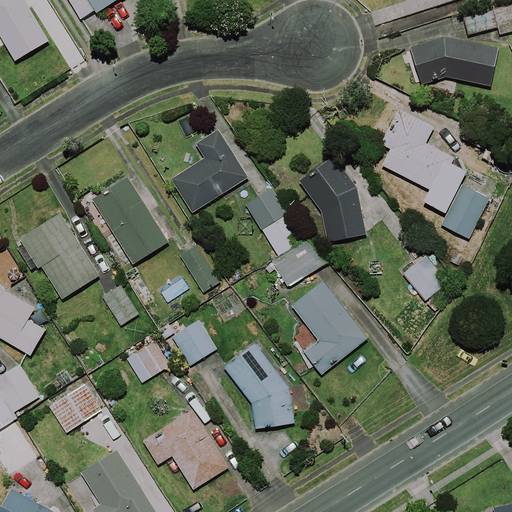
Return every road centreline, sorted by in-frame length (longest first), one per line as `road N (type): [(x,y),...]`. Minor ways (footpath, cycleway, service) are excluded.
road 1 (residential): [(0,159),(152,70),(312,44)]
road 2 (secondary): [(511,389),(319,511)]
